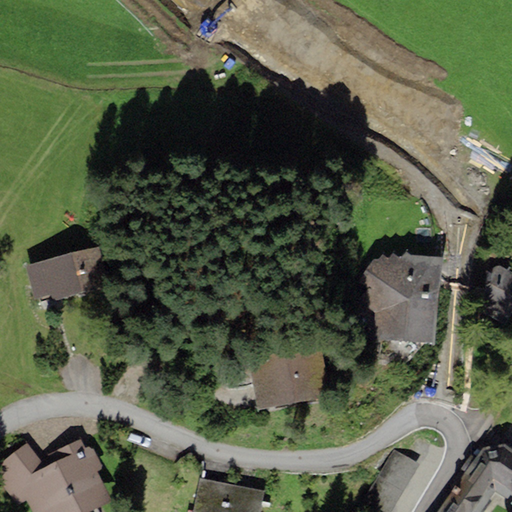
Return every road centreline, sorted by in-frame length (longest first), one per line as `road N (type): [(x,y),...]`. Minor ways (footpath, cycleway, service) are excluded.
road 1 (track): [(423,414),(450,362),(466,233),(455,200),(240,48),(207,0)]
road 2 (residential): [(0,424),(52,405),(92,405),(242,459),(292,461),(368,450),(433,411),(458,433)]
